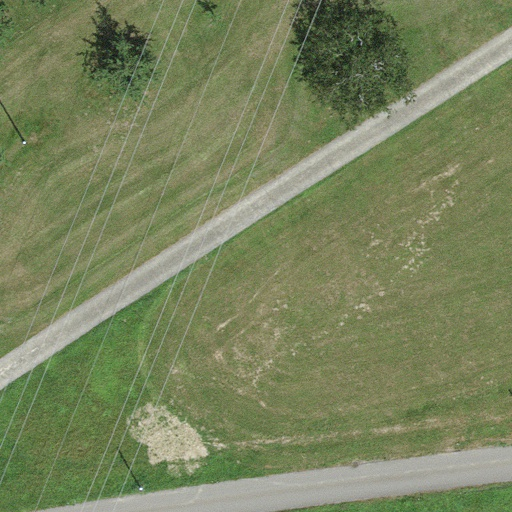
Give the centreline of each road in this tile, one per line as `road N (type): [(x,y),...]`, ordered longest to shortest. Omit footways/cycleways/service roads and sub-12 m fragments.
road 1 (track): [(511,44),(0,381)]
road 2 (residential): [(511,468),(174,511)]
